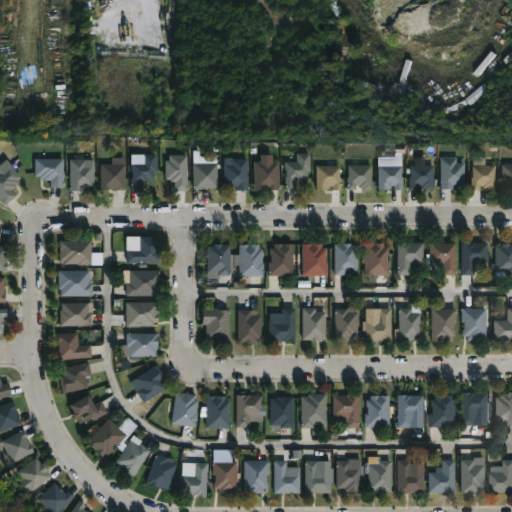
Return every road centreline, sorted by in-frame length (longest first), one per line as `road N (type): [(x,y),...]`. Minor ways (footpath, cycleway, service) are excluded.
road 1 (residential): [(34,219),(511,219)]
road 2 (residential): [(185,219),(192,361),(212,370),(511,368)]
road 3 (residential): [(145,511),(81,482),(33,386),(34,219)]
